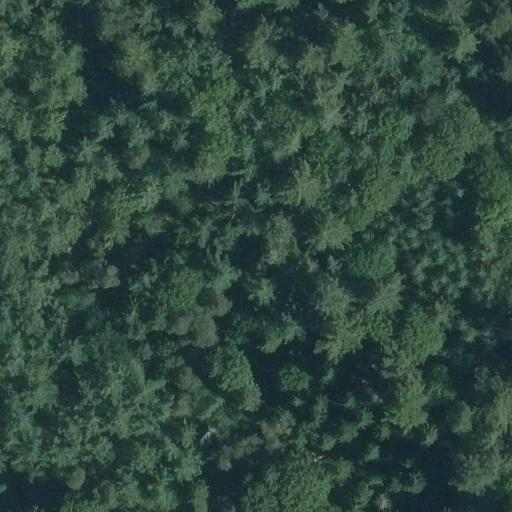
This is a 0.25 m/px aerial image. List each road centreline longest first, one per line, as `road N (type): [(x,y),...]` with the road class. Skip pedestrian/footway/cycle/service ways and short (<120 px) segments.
road 1 (track): [(463,498),(49,0)]
road 2 (track): [(0,388),(202,182)]
